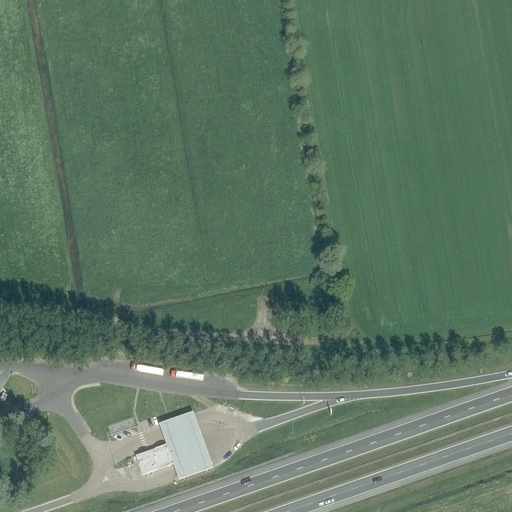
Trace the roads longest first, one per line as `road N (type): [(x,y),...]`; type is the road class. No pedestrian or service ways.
road 1 (motorway): [(511,394),(175,511)]
road 2 (unclassified): [(0,299),(180,332),(335,339)]
road 3 (motorway): [(286,511),(511,433)]
road 4 (motorway): [(511,375),(335,397)]
